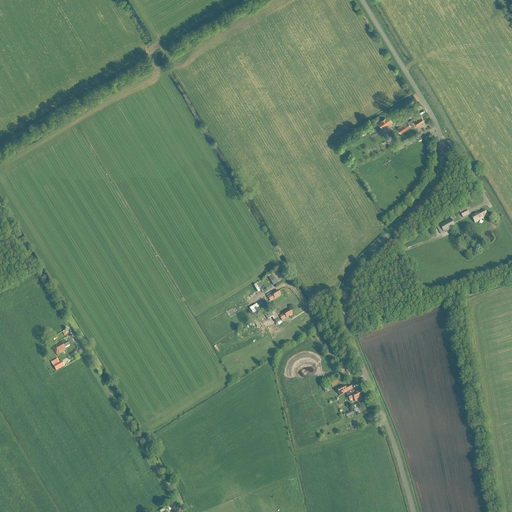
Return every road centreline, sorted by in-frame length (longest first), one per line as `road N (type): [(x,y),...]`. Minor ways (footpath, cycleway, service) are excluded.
road 1 (unclassified): [(414,511),(344,308),(356,267),(437,180),(442,146),(362,0)]
road 2 (track): [(179,511),(81,348)]
